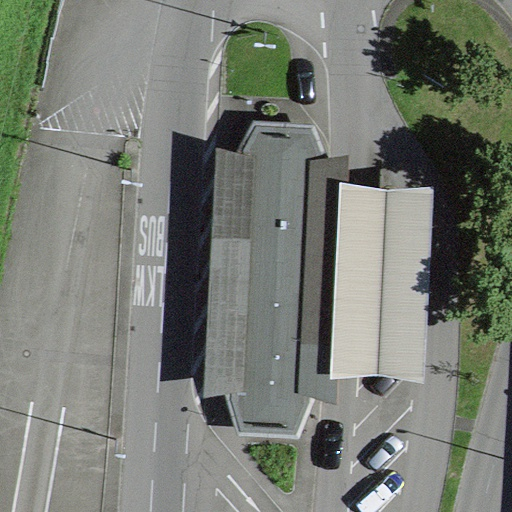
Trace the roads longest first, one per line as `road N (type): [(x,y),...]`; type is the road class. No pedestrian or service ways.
road 1 (primary): [(191,0),(170,180),(154,511)]
road 2 (primary): [(329,511),(348,182),(342,0)]
